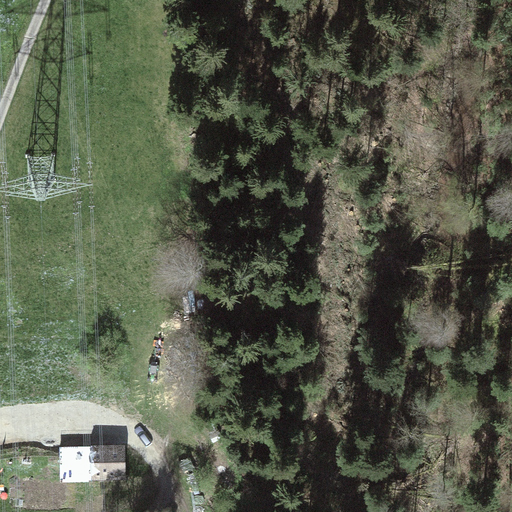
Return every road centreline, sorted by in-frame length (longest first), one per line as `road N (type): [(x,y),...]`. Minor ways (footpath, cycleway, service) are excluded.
road 1 (track): [(0,427),(81,424),(141,443),(165,480),(154,511)]
road 2 (track): [(0,114),(45,0)]
